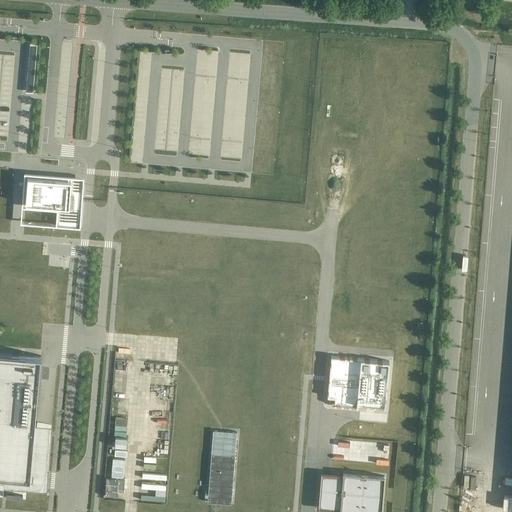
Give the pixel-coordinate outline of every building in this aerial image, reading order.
[(28,176),(26,203),(57,206),(56,225),(65,226),(80,227),(83,187),(68,185),(67,185),(68,179),(64,179),(28,176)] [(0,476),(31,479),(42,356),(0,352),(0,476)] [(331,355),(327,397),(335,398),(334,405),(357,407),(358,404),(385,406),(389,361),(331,355)] [(211,454),(208,502),(231,504),(234,456),(236,432),(213,430),(211,454)] [(116,435),(115,445),(129,446),(129,435),(116,435)] [(127,477),(128,448),(115,448),(115,462),(113,462),(113,476),(127,477)] [(343,472),(339,511),(381,511),(384,476),(343,472)] [(106,478),(105,495),(116,496),(117,490),(123,491),(124,479),(106,478)]
